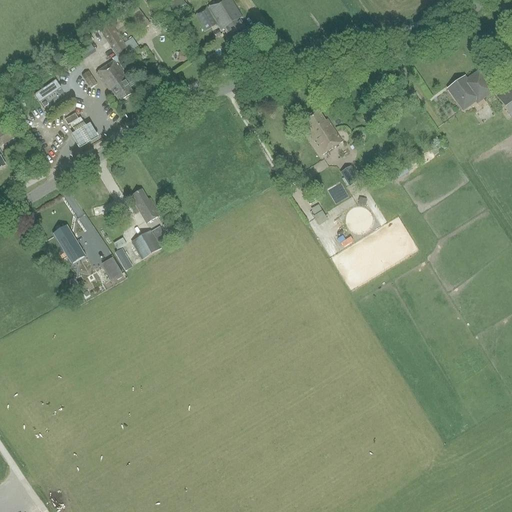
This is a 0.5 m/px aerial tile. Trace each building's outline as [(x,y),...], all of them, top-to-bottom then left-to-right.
[(183,0),(178,0),(168,7),(174,16),(187,8),(183,0)] [(231,40),(247,30),(240,20),(243,18),(231,0),(220,0),(195,16),(206,33),(218,26),(222,32),(224,30),(231,40)] [(149,8),(157,20),(166,14),(161,6),(158,7),(156,3),(149,8)] [(150,24),(137,6),(127,14),(140,31),(150,24)] [(132,27),(122,12),(110,20),(120,35),(132,27)] [(124,43),(109,21),(98,29),(120,62),(140,49),(133,38),(124,43)] [(91,42),(79,51),(85,60),(98,50),(91,42)] [(181,60),(191,61),(191,52),(182,51),(181,60)] [(76,52),(61,60),(68,71),(82,62),(76,52)] [(114,62),(96,73),(106,88),(107,88),(113,97),(116,95),(116,96),(120,102),(133,94),(128,86),(130,85),(126,78),(127,77),(118,63),(116,60),(115,61),(114,62)] [(89,72),(82,77),(90,90),(97,85),(89,72)] [(472,105),(472,103),(478,99),(479,101),(493,91),(480,73),(467,82),(464,79),(458,83),(456,83),(452,86),(452,87),(449,89),(463,110),(464,109),(466,109),(472,105)] [(56,80),(34,95),(40,103),(61,88),(56,80)] [(511,87),(498,98),(511,118),(511,87)] [(323,155),(342,143),(328,120),(325,122),(319,111),(303,121),(310,132),(308,133),(323,155)] [(73,128),(84,122),(81,117),(79,119),(76,114),(65,120),(68,125),(71,124),(73,128)] [(0,146),(1,148),(16,138),(9,125),(0,129),(0,146)] [(92,125),(72,136),(81,150),(100,139),(92,125)] [(393,172),(397,178),(408,172),(404,165),(393,172)] [(352,166),(341,174),(344,178),(349,184),(351,187),(361,179),(352,166)] [(134,203),(137,208),(147,225),(161,216),(156,209),(150,199),(148,200),(142,191),(133,196),(136,202),(134,203)] [(60,203),(40,215),(42,218),(62,207),(60,203)] [(46,226),(67,214),(63,207),(42,219),(46,226)] [(316,216),(322,226),(330,220),(324,211),(316,216)] [(67,226),(53,235),(63,251),(68,260),(71,265),(72,265),(69,260),(82,252),(85,257),(86,257),(67,226)] [(169,244),(160,228),(152,233),(151,232),(131,243),(141,261),(162,250),(161,248),(169,244)] [(125,238),(116,243),(119,250),(129,244),(125,238)] [(122,249),(115,253),(126,272),(133,268),(122,249)] [(107,272),(112,279),(122,273),(117,266),(107,272)] [(77,287),(72,280),(65,284),(70,291),(77,287)]
